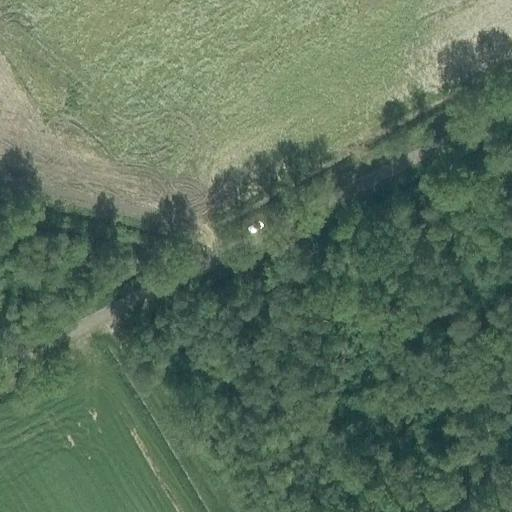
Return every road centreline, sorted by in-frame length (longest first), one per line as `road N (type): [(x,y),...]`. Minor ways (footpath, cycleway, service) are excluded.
road 1 (unclassified): [(0,366),(511,105)]
road 2 (track): [(229,252),(511,317)]
road 3 (track): [(109,311),(230,511)]
